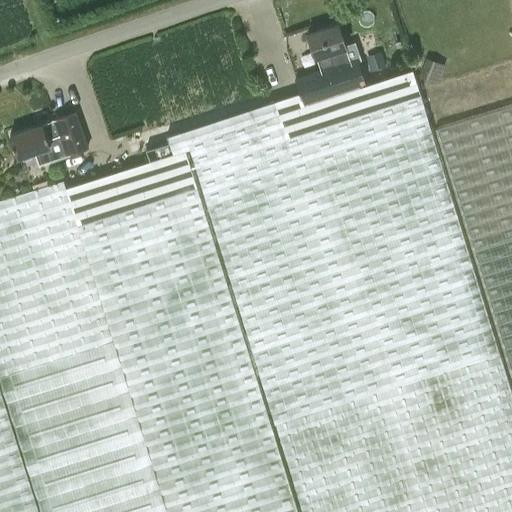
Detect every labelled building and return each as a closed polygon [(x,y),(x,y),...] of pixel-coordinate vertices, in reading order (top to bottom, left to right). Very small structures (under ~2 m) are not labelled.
[(304,103),(366,84),(357,59),(350,61),(337,24),(308,33),(316,58),(317,58),(322,71),(297,80),(300,92),(304,103)] [(173,152),(189,147),(190,152),(207,207),(222,257),(239,310),(253,353),(284,454),(302,511),(511,511),(511,393),(499,353),(474,270),(435,143),(411,69),(366,84),(304,103),(300,92),(276,100),(233,114),(183,130),(167,135),(173,152)] [(511,103),(434,129),(444,159),(463,224),(509,375),(511,383),(511,103)] [(10,135),(17,157),(34,151),(38,163),(87,146),(75,112),(53,119),(54,121),(41,126),(40,124),(10,135)] [(248,353),(205,213),(185,150),(122,169),(66,187),(63,180),(2,200),(0,200),(0,380),(13,420),(32,478),(42,511),(297,511),(290,488),(261,395),(248,353)] [(0,511),(39,511),(35,499),(18,446),(1,390),(0,387),(0,511)]
